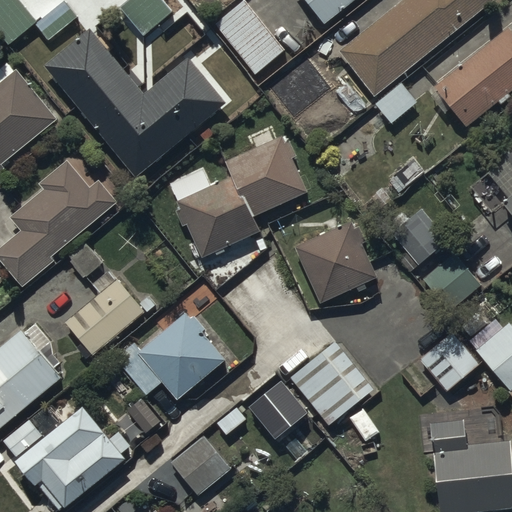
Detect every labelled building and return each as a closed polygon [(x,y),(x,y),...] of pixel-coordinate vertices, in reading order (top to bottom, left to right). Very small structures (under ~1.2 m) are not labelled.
[(20,0),(0,0),(0,32),(9,43),(35,22),(50,40),(78,17),(65,1),(45,18),(43,16),(38,20),(20,0)] [(183,0),(137,0),(121,13),(144,42),(188,7),(183,0)] [(301,0),(327,32),(366,0),(301,0)] [(412,0),(341,58),(377,103),(495,7),(489,0),(412,0)] [(286,57),(246,8),(217,31),(258,80),(286,57)] [(511,37),(510,35),(436,93),(468,134),(511,99),(511,37)] [(91,36),(46,72),(137,184),(227,110),(190,65),(145,102),(91,36)] [(58,125),(8,67),(0,73),(0,179),(6,175),(3,172),(58,125)] [(402,89),(378,110),(394,129),(418,108),(402,89)] [(234,183),(179,207),(182,213),(177,216),(185,235),(190,233),(204,264),(260,239),(254,223),(307,199),(293,166),(298,164),(289,142),(228,169),(234,183)] [(45,196),(11,224),(22,237),(0,254),(0,262),(24,293),(56,267),(53,263),(119,209),(101,186),(90,194),(70,168),(41,191),(45,196)] [(451,247),(421,216),(394,241),(424,273),(451,247)] [(353,227),(296,254),(323,311),(380,285),(353,227)] [(90,249),(70,266),(86,285),(88,283),(102,299),(67,329),(83,348),(77,353),(87,364),(93,359),(95,361),(147,316),(90,249)] [(454,258),(424,285),(454,319),(484,292),(454,258)] [(137,348),(117,365),(148,402),(165,388),(181,407),(227,367),(204,341),(207,338),(190,317),(143,357),(137,348)] [(488,329),(472,344),(481,354),(477,357),(511,396),(511,398),(511,399),(511,331),(509,327),(496,338),(488,329)] [(0,439),(63,386),(21,337),(0,354),(0,439)] [(456,339),(421,366),(448,400),(483,373),(456,339)] [(337,347),(292,384),(331,433),(376,396),(337,347)] [(143,405),(129,417),(149,440),(163,428),(143,405)] [(86,415),(18,470),(36,492),(26,500),(35,511),(50,511),(55,508),(58,511),(73,511),(128,468),(86,415)] [(29,425),(5,446),(18,461),(42,440),(29,425)] [(466,425),(432,429),(442,511),(511,511),(511,453),(511,446),(469,452),(466,425)] [(204,441),(172,468),(200,501),(232,474),(204,441)]
